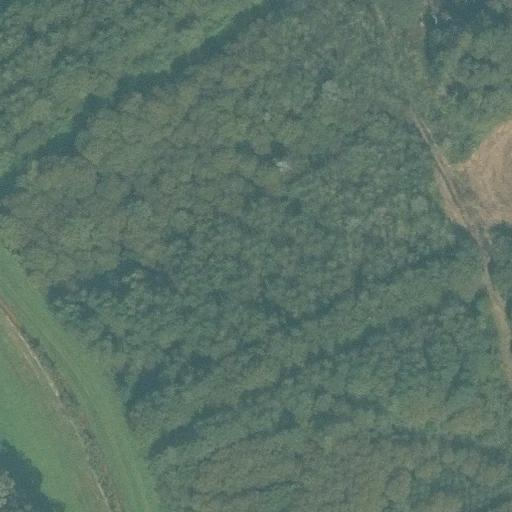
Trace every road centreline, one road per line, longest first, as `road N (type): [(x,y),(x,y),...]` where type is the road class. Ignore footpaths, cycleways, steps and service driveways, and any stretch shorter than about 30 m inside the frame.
road 1 (track): [(380,0),(408,51),(511,335)]
road 2 (track): [(273,0),(0,184)]
road 3 (track): [(133,511),(117,451),(59,348),(0,279)]
